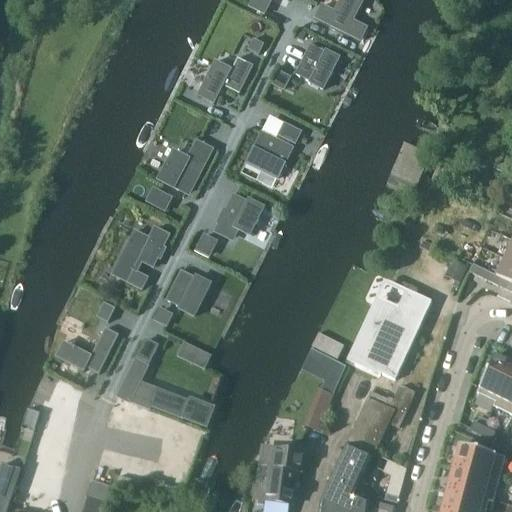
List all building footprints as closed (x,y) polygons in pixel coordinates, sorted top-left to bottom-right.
[(267,18),(274,2),(270,0),(254,0),(250,10),(267,18)] [(354,24),(366,2),(361,0),(344,0),(337,16),(324,9),(318,22),(365,46),(371,33),(354,24)] [(307,34),(302,31),(298,39),(303,41),(307,34)] [(249,51),(259,56),(265,46),(254,40),(249,51)] [(311,45),(296,76),(309,83),(308,85),(324,92),(341,58),(326,51),(325,53),(311,45)] [(232,70),(217,62),(199,98),(215,106),(224,87),(240,96),(255,67),(238,58),(232,70)] [(272,86),(285,92),(291,78),(279,72),(272,86)] [(285,126),(280,136),(296,145),(301,134),(285,126)] [(253,149),(245,165),(278,182),(286,165),(295,149),(276,140),(261,132),(253,149)] [(215,151),(199,142),(190,159),(176,152),(170,164),(168,164),(166,168),(167,168),(161,181),(176,189),(177,188),(191,196),(215,151)] [(414,198),(432,155),(407,144),(388,187),(414,198)] [(156,191),(150,202),(167,211),(173,200),(156,191)] [(219,223),(215,232),(235,241),(240,229),(252,235),(267,204),(250,196),(248,199),(235,193),(228,208),(225,207),(218,222),(219,223)] [(170,235),(157,228),(151,240),(137,233),(121,266),(135,273),(129,285),(142,291),(148,278),(139,273),(144,264),(153,269),(170,235)] [(205,233),(197,250),(211,256),(219,240),(205,233)] [(445,277),(461,285),(469,267),(454,259),(445,277)] [(511,261),(507,259),(498,278),(475,267),(471,274),(511,293),(511,261)] [(181,272),(166,302),(180,309),(179,310),(194,317),(210,284),(196,277),(195,278),(181,272)] [(374,370),(377,372),(380,374),(379,376),(380,376),(381,375),(395,382),(432,303),(430,303),(430,304),(416,298),(413,297),(411,296),(409,296),(408,297),(406,298),(406,299),(402,307),(401,308),(400,309),(398,310),(397,310),(395,309),(392,308),(383,304),(382,303),(381,303),(380,303),(378,304),(377,305),(376,306),(351,359),(350,361),(353,362),(373,372),(374,370)] [(98,320),(109,325),(116,311),(105,305),(98,320)] [(167,329),(173,316),(160,310),(154,322),(167,329)] [(99,376),(119,337),(106,330),(92,359),(78,352),(78,351),(74,348),(73,349),(64,344),(56,359),(85,374),(87,370),(99,376)] [(345,347),(319,335),(312,348),(313,349),(338,361),(340,357),(345,347)] [(150,365),(159,347),(145,340),(136,359),(150,365)] [(478,395),(496,404),(511,370),(511,363),(497,356),(478,395)] [(150,368),(137,361),(119,397),(132,404),(142,384),(150,368)] [(494,408),(511,416),(511,370),(496,404),(494,408)] [(142,384),(132,404),(150,412),(151,410),(152,408),(207,430),(215,409),(190,399),(189,402),(142,384)] [(374,393),(349,446),(373,456),(378,459),(393,426),(399,428),(402,430),(411,410),(418,395),(406,390),(398,404),(374,393)] [(322,430),(330,410),(316,404),(308,424),(322,430)] [(470,431),(481,436),(485,428),(474,423),(470,431)] [(496,434),(485,428),(481,436),(492,441),(496,434)] [(322,511),(374,511),(376,504),(366,499),(361,497),(368,483),(378,459),(373,456),(349,446),(339,469),(324,501),(322,511)] [(460,446),(454,469),(499,481),(505,459),(460,446)] [(298,474),(302,474),(305,454),(281,451),(280,459),(261,456),(255,501),(294,507),(298,474)] [(0,511),(6,511),(24,461),(10,456),(2,483),(0,482),(0,511)] [(454,469),(448,491),(489,502),(493,503),(499,481),(454,469)] [(104,511),(113,489),(95,483),(85,511),(104,511)] [(389,486),(386,496),(399,500),(402,489),(389,486)] [(448,491),(441,511),(486,511),(489,502),(448,491)]
